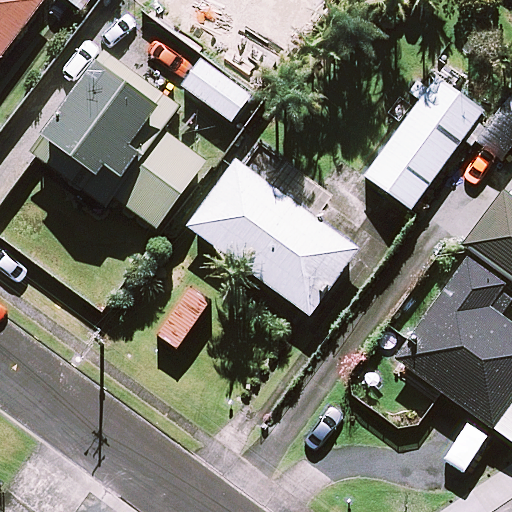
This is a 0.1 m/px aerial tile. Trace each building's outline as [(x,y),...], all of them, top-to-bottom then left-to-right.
[(0,0),(0,57),(42,0),(0,0)] [(170,0),(110,0),(149,29),(170,0)] [(179,103),(101,49),(28,156),(104,208),(110,200),(155,231),(202,162),(159,133),(179,103)] [(434,81),(428,89),(419,82),(409,95),(419,102),(364,179),(409,211),(479,113),(434,81)] [(511,153),(511,117),(499,109),(469,149),(499,171),(511,153)] [(355,251),(234,163),(186,228),(307,317),(355,251)] [(511,192),(504,187),(462,245),(511,282),(511,281),(511,192)] [(511,292),(463,258),(391,359),(511,444),(511,326),(496,315),(511,292)]
